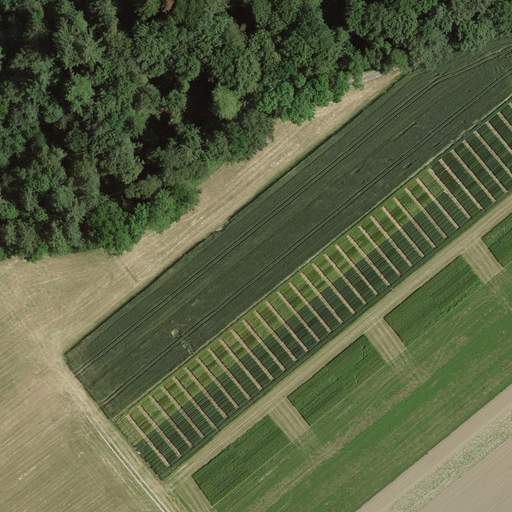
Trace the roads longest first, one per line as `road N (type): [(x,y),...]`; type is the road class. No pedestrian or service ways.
road 1 (track): [(455,41),(283,107),(243,113),(104,111),(35,100),(0,84)]
road 2 (track): [(168,511),(51,370)]
road 3 (track): [(123,0),(243,113)]
